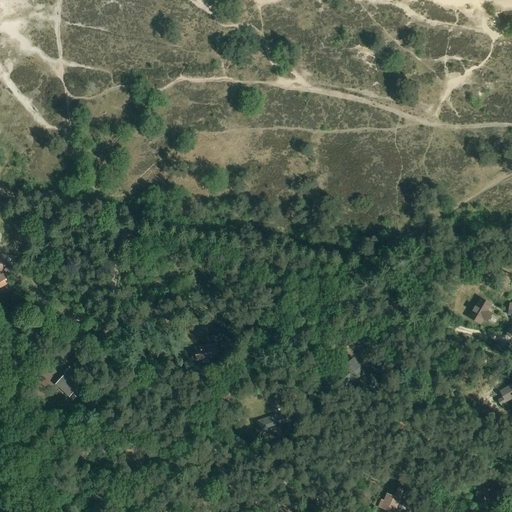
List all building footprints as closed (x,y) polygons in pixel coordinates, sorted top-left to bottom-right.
[(0,274),(0,288),(8,284),(4,276),(2,277),(0,274)] [(486,312),(488,309),(492,303),(483,297),(479,303),(470,318),(479,323),(482,318),(485,320),(489,314),(486,312)] [(218,346),(196,350),(196,353),(191,353),(193,361),(197,360),(198,362),(220,358),(218,346)] [(148,357),(158,358),(159,350),(149,348),(148,357)] [(63,365),(61,355),(53,357),(55,367),(63,365)] [(352,384),(365,373),(353,360),(340,371),(342,372),(338,376),(347,386),(351,383),(352,384)] [(69,368),(64,374),(55,384),(69,397),(78,386),(71,380),(76,375),(69,368)] [(500,404),(511,397),(511,383),(500,390),(503,396),(497,399),(500,404)] [(258,422),(259,423),(262,432),(276,428),(275,426),(281,424),(282,424),(279,417),(278,418),(277,416),(258,422)] [(480,475),(475,482),(484,488),(486,489),(491,482),(480,475)] [(478,486),(474,498),(485,502),(490,490),(486,489),(484,488),(478,486)] [(387,495),(384,502),(381,501),(379,508),(388,511),(398,511),(403,501),(398,499),(401,492),(397,490),(393,498),(387,495)]
